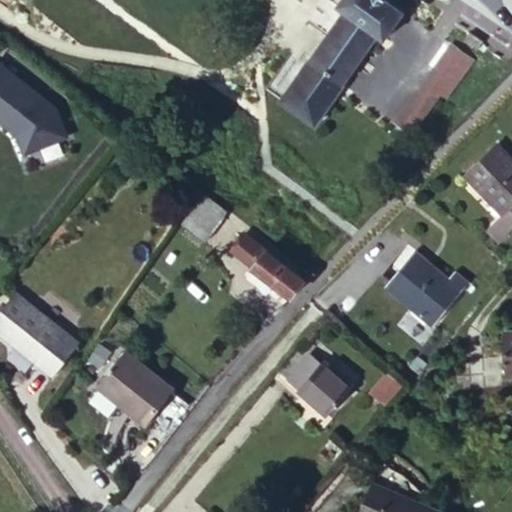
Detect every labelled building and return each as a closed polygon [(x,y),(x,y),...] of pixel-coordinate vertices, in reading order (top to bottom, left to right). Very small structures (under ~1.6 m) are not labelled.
[(343,16),(280,107),(313,131),(377,39),(383,44),(402,16),(379,0),(341,0),(334,10),(343,16)] [(475,61),(462,52),(456,60),(470,68),(475,61)] [(56,108),(0,63),(0,115),(15,127),(17,124),(22,128),(18,133),(26,153),(67,136),(56,108)] [(415,135),(441,99),(422,87),(398,122),(415,135)] [(458,192),(499,229),(511,216),(511,214),(511,180),(486,158),(458,192)] [(216,211),(195,236),(217,253),(237,227),(216,211)] [(511,216),(499,229),(491,239),(504,250),(511,239),(511,216)] [(247,261),(294,298),(304,285),(256,248),(247,261)] [(405,253),(376,288),(423,325),(455,285),(443,275),(435,285),(413,268),(418,263),(405,253)] [(0,289),(0,336),(10,345),(32,318),(0,289)] [(511,332),(494,333),(495,376),(511,375),(511,332)] [(278,372),(335,419),(360,390),(303,344),(278,372)] [(132,359),(103,393),(151,434),(180,400),(132,359)] [(385,405),(402,386),(387,373),(370,392),(385,405)] [(434,511),(368,483),(355,511),(434,511)]
